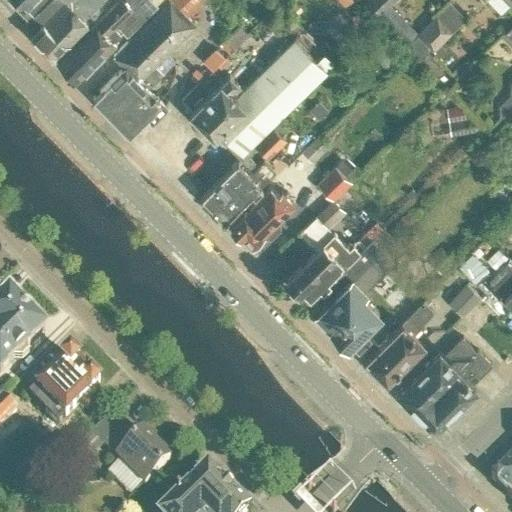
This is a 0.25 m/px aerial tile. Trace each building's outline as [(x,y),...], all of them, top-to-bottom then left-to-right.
[(24,0),(35,11),(45,0),(24,0)] [(45,0),(35,11),(30,16),(30,27),(45,43),(44,43),(57,55),(90,21),(85,16),(101,0),(45,0)] [(121,31),(116,26),(118,24),(129,34),(136,27),(160,3),(157,0),(116,0),(59,58),(78,77),(94,61),(96,63),(117,41),(114,38),(121,31)] [(188,12),(200,0),(165,0),(114,52),(126,63),(95,94),(131,129),(148,112),(154,118),(168,104),(150,85),(164,71),(156,63),(197,21),(188,12)] [(393,0),(366,0),(365,1),(405,41),(417,29),(391,2),(393,0)] [(436,12),(416,32),(430,47),(433,49),(453,29),(436,12)] [(242,23),(227,37),(235,45),(250,31),(242,23)] [(364,44),(385,65),(400,51),(380,29),(364,44)] [(426,52),(430,47),(416,32),(405,44),(419,58),(426,52)] [(245,88),(231,74),(193,111),(217,134),(221,130),(223,133),(244,153),(256,141),(270,154),(288,137),(274,123),(328,70),(327,69),(334,62),(325,53),(318,60),(296,37),(245,88)] [(511,79),(511,81),(510,94),(499,104),(500,116),(511,104),(511,79)] [(301,150),(312,161),(331,142),(320,131),(301,150)] [(335,163),(317,181),(334,198),(352,180),(351,179),(361,168),(346,153),(336,164),(335,163)] [(242,155),(223,173),(203,193),(223,214),(227,218),(277,168),(266,157),(255,168),(242,155)] [(282,216),(297,201),(290,194),(292,192),(290,190),(288,192),(284,188),(280,191),(273,184),(234,223),(233,227),(238,232),(243,232),(254,243),(265,232),(267,234),(272,234),(284,222),(284,218),(282,216)] [(325,229),(345,209),(334,198),(314,218),(325,229)] [(384,226),(361,248),(344,265),(355,276),(321,310),(336,326),(337,329),(337,331),(338,332),(339,334),(340,335),(340,336),(342,337),(345,338),(347,338),(348,338),(350,340),(352,339),(360,347),(372,335),(363,327),(380,309),(369,298),(373,294),(370,291),(373,288),(369,284),(402,249),(388,234),(390,231),(384,226)] [(311,298),(344,265),(361,248),(354,241),(350,245),(335,230),(289,277),(290,278),(290,279),(289,280),(289,282),(290,284),(290,285),(291,286),(292,287),(294,288),(295,288),(296,288),(297,289),(300,288),(301,290),(302,289),(311,298)] [(483,251),(478,246),(474,250),(479,255),(483,251)] [(444,273),(460,257),(452,249),(436,264),(444,273)] [(479,281),(489,271),(471,254),(462,264),(479,281)] [(511,262),(510,260),(492,278),(496,283),(494,285),(511,302),(511,262)] [(481,295),(467,282),(448,301),(463,315),(481,295)] [(29,348),(46,331),(11,295),(0,306),(0,375),(0,376),(1,376),(14,363),(23,363),(29,357),(29,348)] [(420,326),(436,311),(429,304),(433,300),(429,296),(367,357),(388,379),(414,353),(417,353),(422,348),(422,345),(425,342),(415,333),(421,327),(420,326)] [(474,382),(493,362),(479,347),(477,349),(462,334),(444,352),(441,348),(399,389),(436,426),(477,385),(474,382)] [(88,414),(101,402),(94,395),(101,388),(92,379),(96,375),(84,363),(80,367),(71,358),(30,398),(59,428),(81,406),(88,414)] [(3,398),(0,401),(0,434),(20,415),(3,398)] [(136,442),(112,417),(92,437),(145,489),(171,463),(167,459),(168,456),(162,450),(159,451),(143,435),(136,442)] [(511,454),(509,458),(511,461),(511,462),(492,483),(511,503),(511,454)] [(244,511),(208,474),(180,502),(179,501),(176,503),(164,491),(142,511),(244,511)]
